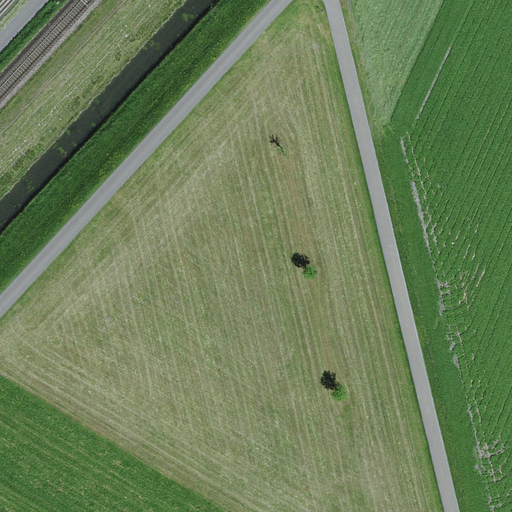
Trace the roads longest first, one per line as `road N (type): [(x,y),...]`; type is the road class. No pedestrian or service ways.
road 1 (track): [(330,0),(453,511)]
road 2 (track): [(0,305),(282,0)]
